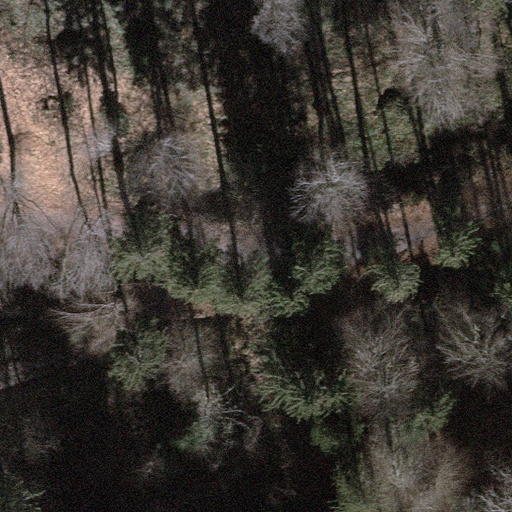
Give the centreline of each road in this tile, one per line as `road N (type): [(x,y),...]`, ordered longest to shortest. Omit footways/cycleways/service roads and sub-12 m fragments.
road 1 (track): [(181,217),(294,227),(430,202),(511,174)]
road 2 (track): [(0,223),(181,217)]
